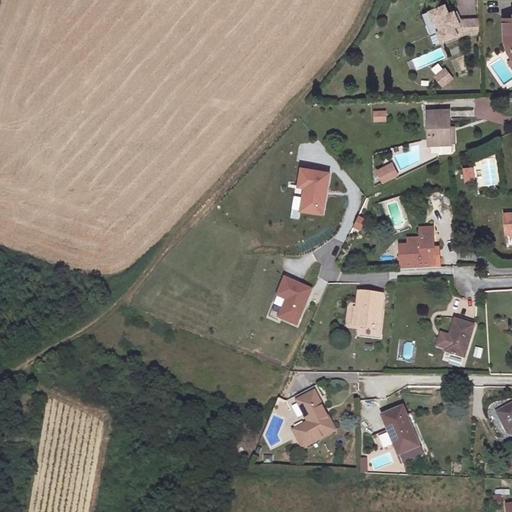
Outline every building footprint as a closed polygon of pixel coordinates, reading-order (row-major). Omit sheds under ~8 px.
[(478,34),(477,19),(461,20),(456,22),(452,12),(446,15),(442,5),(426,11),(434,32),(438,42),(454,36),(455,38),(463,35),(478,34)] [(450,9),(442,5),(446,15),(452,12),(450,9)] [(434,32),(426,11),(421,14),(429,34),(434,32)] [(511,21),(502,21),(503,45),(508,45),(508,50),(510,53),(507,56),(511,63),(511,21)] [(445,70),(435,77),(437,81),(447,73),(445,70)] [(447,73),(437,81),(441,85),(451,78),(447,73)] [(386,122),(385,110),(371,111),(372,123),(386,122)] [(447,111),(426,110),(426,144),(447,145),(447,128),(447,111)] [(447,145),(426,144),(426,150),(428,153),(448,153),(450,150),(450,145),(447,145)] [(381,182),(384,180),(380,172),(389,168),(393,176),(396,175),(390,163),(376,170),(381,182)] [(389,168),(380,172),(384,180),(393,176),(389,168)] [(462,184),(474,183),(473,168),(461,169),(462,184)] [(327,173),(299,169),(297,187),(304,188),(301,212),(322,215),(327,173)] [(355,217),(353,229),(361,230),(363,218),(355,217)] [(407,257),(399,257),(400,267),(417,266),(417,256),(433,255),(431,225),(419,225),(419,235),(406,236),(407,246),(407,257)] [(399,247),(399,257),(407,257),(407,246),(399,247)] [(417,256),(417,266),(433,265),(433,255),(417,256)] [(278,318),(295,326),(310,291),(284,280),(277,296),(286,300),(282,309),(278,318)] [(382,297),(356,295),(355,311),(359,311),(357,332),(379,334),(382,297)] [(286,300),(277,296),(273,305),(282,309),(286,300)] [(443,353),(451,355),(463,358),(473,325),(453,319),(443,353)] [(475,347),(472,357),(480,359),(483,349),(475,347)] [(333,430),(313,393),(297,402),(307,421),(292,429),(301,447),(333,430)] [(509,437),(511,437),(511,405),(497,413),(509,437)] [(405,422),(398,407),(379,417),(385,431),(392,444),(396,454),(417,444),(420,443),(409,420),(405,422)] [(392,444),(385,431),(370,438),(376,452),(392,444)] [(417,444),(396,454),(401,464),(421,454),(417,444)]
